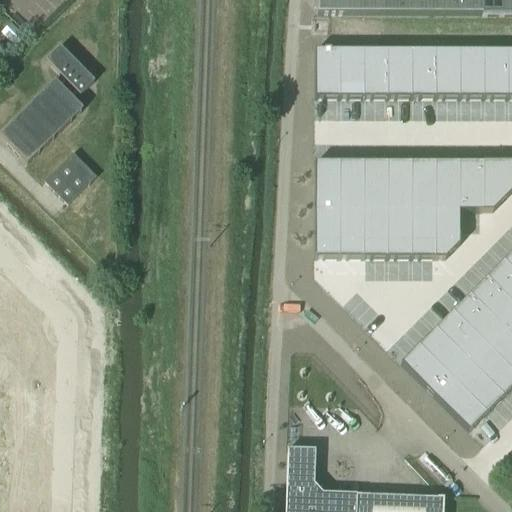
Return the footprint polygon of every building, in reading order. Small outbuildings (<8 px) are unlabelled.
[(511,0),(317,0),(316,18),(511,18),(511,0)] [(58,51),(44,65),(78,99),(92,85),(58,51)] [(337,57),(313,57),(314,77),(314,104),(337,104),(337,57)] [(361,57),(337,57),(337,104),(361,104),(361,57)] [(386,57),(361,57),(361,104),(385,104),(386,57)] [(386,57),(385,104),(409,103),(409,57),(386,57)] [(433,57),(409,57),(409,103),(433,103),(433,57)] [(457,57),(433,57),(433,103),(457,104),(457,57)] [(482,57),(457,57),(457,104),(482,104),(482,57)] [(506,57),(482,57),(482,104),(506,103),(506,57)] [(0,142),(26,168),(81,114),(53,86),(0,138),(0,142)] [(88,189),(87,188),(94,182),(71,159),(65,166),(64,165),(62,166),(63,167),(44,187),(66,210),(86,189),(87,190),(88,189)] [(337,168),(313,168),(313,216),(337,216),(337,168)] [(361,168),(337,168),(337,216),(361,216),(361,168)] [(385,168),(361,168),(361,216),(385,216),(385,168)] [(409,168),(385,168),(385,216),(409,216),(409,168)] [(433,168),(409,168),(409,216),(432,216),(433,168)] [(433,168),(432,216),(457,216),(457,168),(433,168)] [(482,168),(457,168),(457,216),(482,216),(482,168)] [(511,168),(482,168),(482,216),(491,216),(511,195),(511,168)] [(337,216),(313,216),(313,223),(313,264),(337,264),(337,216)] [(361,216),(337,216),(337,264),(361,263),(361,216)] [(385,216),(361,216),(361,263),(385,264),(385,216)] [(409,216),(385,216),(385,264),(409,263),(409,216)] [(432,216),(409,216),(409,263),(432,264),(432,216)] [(457,216),(432,216),(432,264),(443,264),(457,249),(457,216)] [(511,257),(503,267),(511,276),(511,257)] [(511,276),(503,267),(485,284),(511,310),(511,276)] [(511,310),(485,284),(468,301),(501,334),(511,323),(511,310)] [(468,301),(451,318),(484,351),(501,334),(468,301)] [(451,318),(434,335),(467,368),(484,351),(451,318)] [(511,323),(501,334),(511,344),(511,323)] [(511,344),(501,334),(484,351),(511,377),(511,344)] [(434,335),(417,352),(450,385),(467,368),(434,335)] [(5,336),(0,340),(0,366),(17,349),(5,336)] [(17,349),(0,366),(0,387),(4,392),(32,364),(17,349)] [(511,377),(484,351),(467,368),(501,401),(511,390),(511,377)] [(417,352),(400,368),(433,402),(450,385),(417,352)] [(467,368),(450,385),(484,418),(501,401),(467,368)] [(450,385),(433,402),(467,435),(484,418),(450,385)] [(0,428),(0,450),(26,451),(27,430),(0,428)] [(0,450),(0,467),(26,469),(26,451),(0,450)] [(283,511),(442,511),(443,502),(436,502),(356,499),(356,498),(322,497),(313,487),(314,454),(286,453),(283,511)] [(0,467),(0,483),(25,484),(26,469),(0,467)] [(0,483),(0,501),(20,502),(24,502),(25,484),(0,483)] [(0,511),(19,511),(20,502),(0,501),(0,511)]
